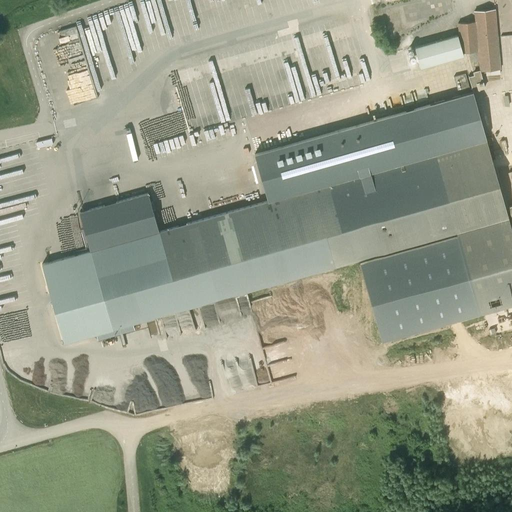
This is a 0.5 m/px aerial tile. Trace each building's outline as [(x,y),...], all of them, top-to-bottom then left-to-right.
[(449,0),(420,0),(421,1),(403,4),(406,21),(452,12),(449,0)] [(461,55),(477,54),(478,72),(498,70),(494,10),(474,12),(475,24),(459,25),(461,55)] [(171,135),(373,82),(358,26),(334,32),(329,16),(178,55),(182,69),(155,76),(171,135)] [(74,26),(52,33),(58,49),(79,42),(74,26)] [(456,37),(415,49),(421,70),(462,58),(461,55),(456,37)] [(465,74),(453,77),(457,93),(469,90),(465,74)] [(477,94),(484,92),(478,74),(473,75),(474,79),(468,81),(470,88),(475,87),(477,94)] [(112,329),(308,274),(455,232),(456,235),(359,263),(381,342),(511,304),(511,231),(472,92),(254,154),(268,201),(158,231),(147,193),(79,212),(112,329)] [(84,347),(73,349),(75,357),(86,354),(84,347)]
